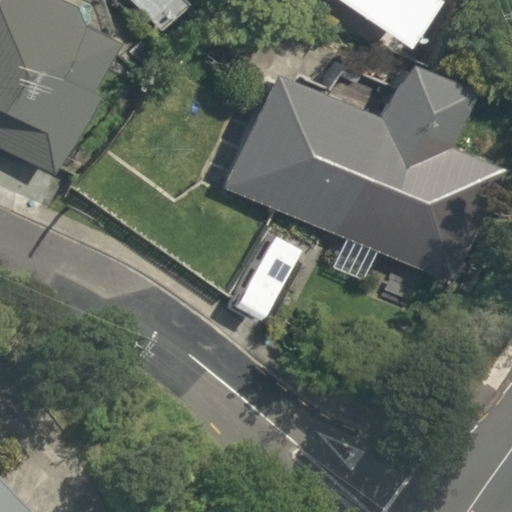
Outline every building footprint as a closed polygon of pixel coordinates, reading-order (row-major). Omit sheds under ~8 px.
[(0,0),(0,151),(39,170),(76,90),(66,85),(97,21),(83,0),(0,0)] [(120,0),(158,35),(184,8),(175,0),(120,0)] [(233,0),(214,46),(287,77),(313,14),(277,0),(233,0)] [(329,0),(389,40),(410,9),(411,10),(417,0),(329,0)] [(217,191),(394,265),(466,93),(395,64),(371,120),(266,76),(217,191)]
